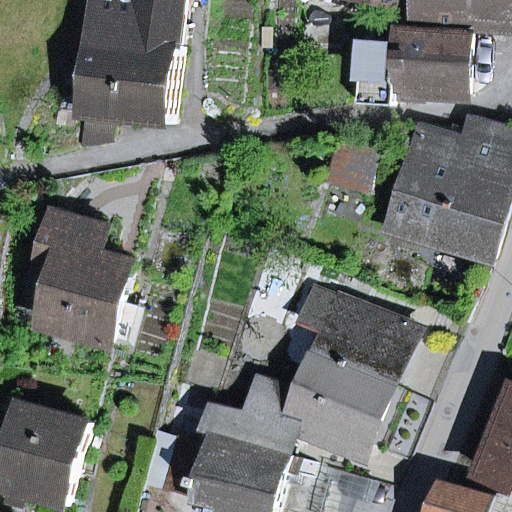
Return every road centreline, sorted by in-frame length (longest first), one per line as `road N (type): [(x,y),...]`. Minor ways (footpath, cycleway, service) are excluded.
road 1 (residential): [(511,77),(499,98),(479,108),(253,134),(0,182)]
road 2 (residential): [(411,511),(511,271)]
